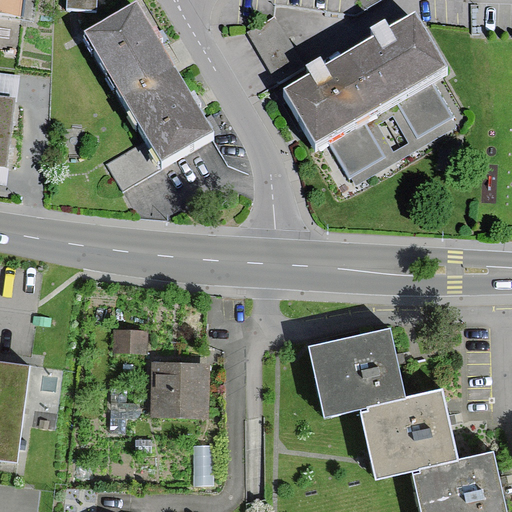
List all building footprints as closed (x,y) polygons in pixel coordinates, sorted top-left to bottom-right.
[(0,0),(0,11),(11,13),(12,0),(0,0)] [(97,0),(66,0),(66,12),(96,13),(97,0)] [(123,106),(175,75),(159,49),(163,47),(156,35),(152,37),(136,10),(85,41),(123,106)] [(274,18),(248,34),(278,86),(304,70),(274,18)] [(350,61),(380,113),(396,104),(417,140),(452,119),(433,86),(447,77),(415,23),(389,39),(384,31),(370,40),(375,47),(350,61)] [(380,113),(350,61),(324,76),(320,69),(306,77),(310,84),(283,100),(315,154),(330,146),(349,180),(385,159),(363,123),(380,113)] [(0,70),(0,90),(18,91),(19,72),(0,70)] [(175,75),(123,106),(145,143),(106,166),(123,193),(213,140),(197,113),(201,111),(194,100),(190,102),(175,75)] [(0,135),(9,137),(13,104),(0,102),(0,135)] [(9,137),(0,135),(0,169),(5,170),(9,137)] [(390,329),(316,346),(332,417),(368,409),(367,408),(406,400),(406,399),(390,329)] [(146,333),(116,331),(115,352),(145,353),(146,333)] [(30,367),(0,362),(0,461),(17,463),(30,367)] [(204,370),(158,369),(157,398),(153,400),(153,406),(157,408),(157,412),(202,413),(204,370)] [(367,408),(368,409),(383,478),(419,470),(458,461),(458,460),(442,391),(406,399),(406,400),(367,408)] [(151,440),(135,440),(135,453),(151,453),(151,440)] [(419,470),(428,511),(507,511),(494,452),(458,460),(458,461),(419,470)]
